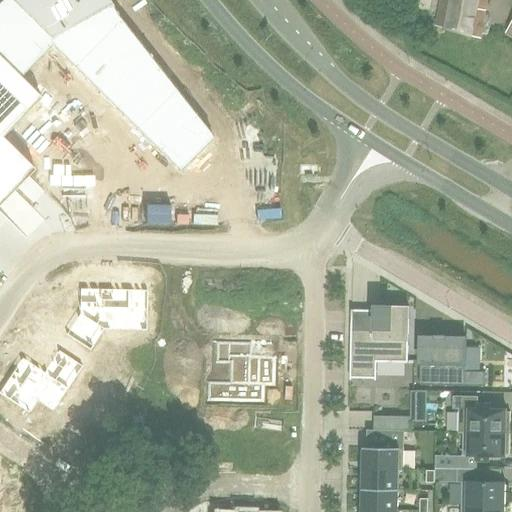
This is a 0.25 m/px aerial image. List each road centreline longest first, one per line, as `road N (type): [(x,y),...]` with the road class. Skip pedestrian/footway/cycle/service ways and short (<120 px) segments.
road 1 (residential): [(0,316),(36,259),(57,247),(287,252),(319,223)]
road 2 (secondary): [(511,188),(378,110),(322,65),(264,0)]
road 3 (residential): [(319,223),(312,491)]
road 4 (residential): [(319,223),(511,331)]
road 5 (secondary): [(209,0),(299,91),(362,135)]
road 6 (residential): [(312,491),(206,488),(153,511)]
road 7 (secondary): [(404,161),(511,227)]
